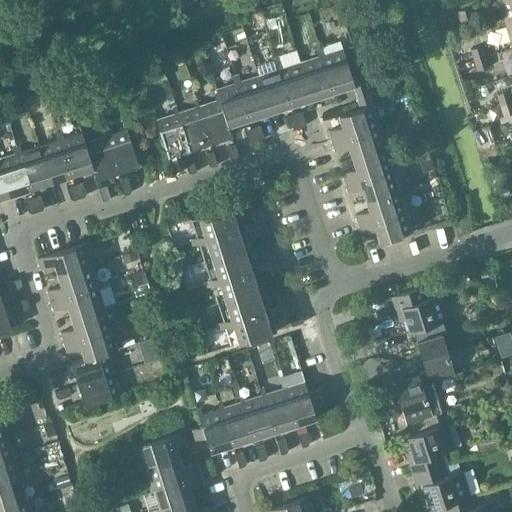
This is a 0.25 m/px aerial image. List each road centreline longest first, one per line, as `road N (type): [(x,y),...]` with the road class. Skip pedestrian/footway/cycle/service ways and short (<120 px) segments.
road 1 (residential): [(0,372),(36,360),(47,347),(19,245),(29,223),(83,206),(102,211),(273,156),(300,171),(338,288)]
road 2 (residential): [(338,288),(511,234)]
road 3 (residential): [(368,438),(350,413),(323,320),(324,302),(338,288)]
road 4 (residential): [(247,511),(244,478),(368,438)]
